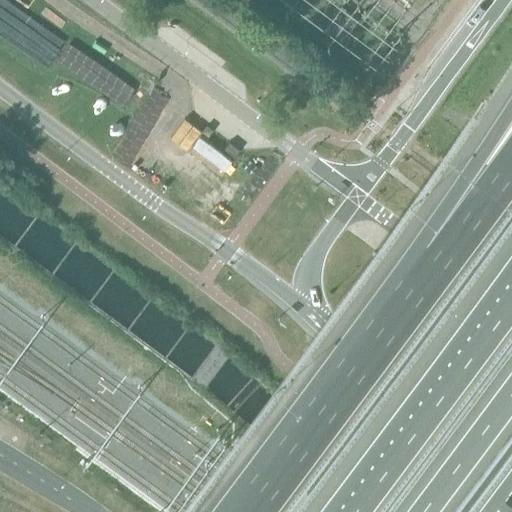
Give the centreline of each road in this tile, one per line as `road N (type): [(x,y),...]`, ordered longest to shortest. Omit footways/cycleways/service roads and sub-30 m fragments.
road 1 (secondary): [(0,89),(306,307)]
road 2 (secondary): [(356,196),(94,0)]
road 3 (motorway): [(427,279),(252,511)]
road 4 (motorway): [(511,298),(351,511)]
road 5 (secondary): [(306,307),(511,469)]
road 6 (motorway): [(502,0),(356,196)]
road 7 (secondary): [(511,313),(356,196)]
road 8 (motorway): [(511,109),(427,279)]
road 9 (motorway): [(420,511),(511,388)]
road 10 (motorway): [(511,157),(427,279)]
road 11 (motorway): [(356,196),(310,263),(306,307)]
